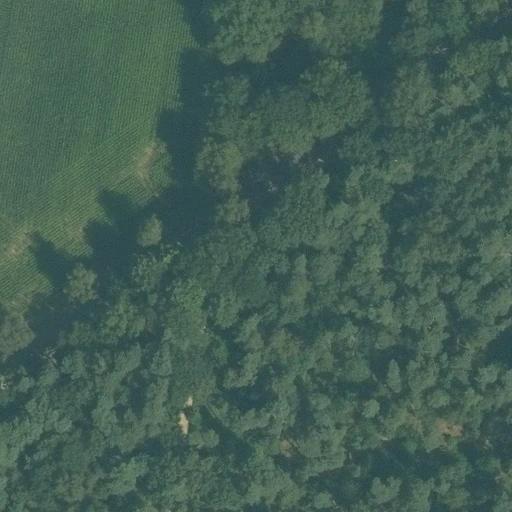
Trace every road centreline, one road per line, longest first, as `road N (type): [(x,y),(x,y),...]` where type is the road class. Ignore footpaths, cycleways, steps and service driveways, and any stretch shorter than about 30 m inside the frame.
road 1 (tertiary): [(0,368),(511,13)]
road 2 (track): [(243,0),(165,511)]
